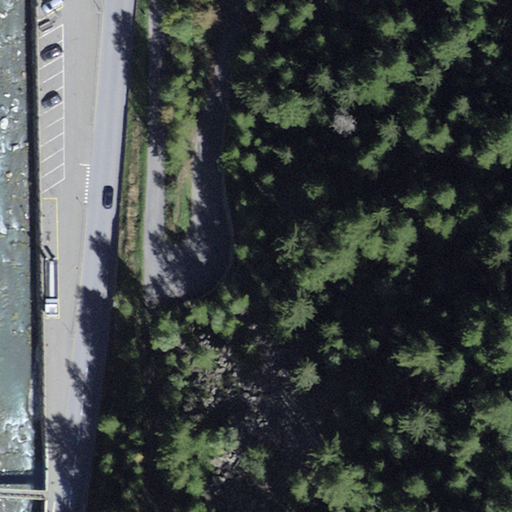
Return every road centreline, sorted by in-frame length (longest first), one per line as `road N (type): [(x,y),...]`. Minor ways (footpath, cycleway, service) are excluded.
road 1 (unclassified): [(168,0),(158,262),(186,271),(216,259),(223,223),(214,166),(246,0)]
road 2 (secondary): [(120,0),(73,511)]
road 3 (track): [(152,511),(167,459),(154,366),(158,262)]
